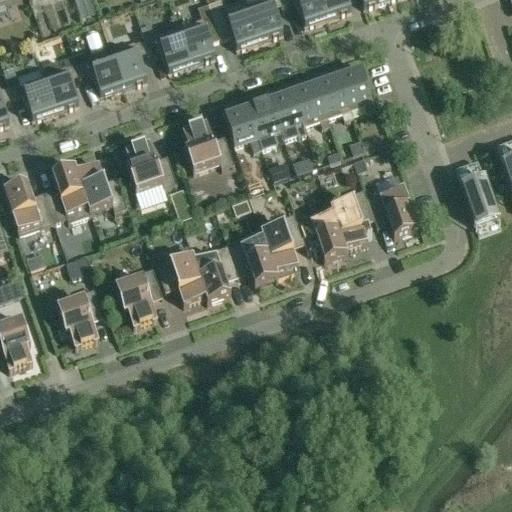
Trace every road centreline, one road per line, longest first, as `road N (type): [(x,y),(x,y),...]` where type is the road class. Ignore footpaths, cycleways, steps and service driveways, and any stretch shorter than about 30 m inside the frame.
road 1 (residential): [(0,418),(446,266),(456,238),(430,159)]
road 2 (residential): [(0,158),(387,26)]
road 3 (residential): [(430,159),(387,26)]
